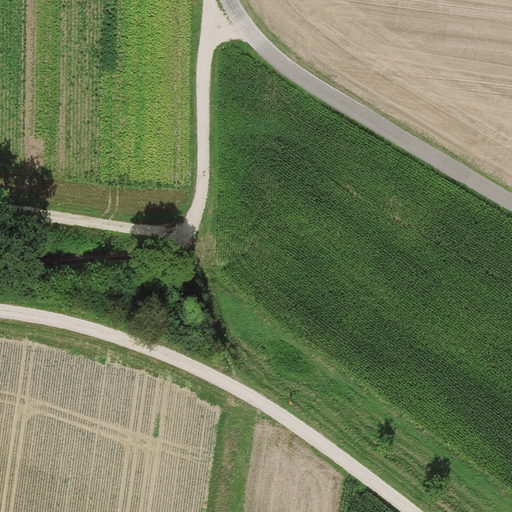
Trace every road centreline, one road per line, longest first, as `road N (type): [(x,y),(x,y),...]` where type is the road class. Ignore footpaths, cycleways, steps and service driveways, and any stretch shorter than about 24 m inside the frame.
road 1 (track): [(511,206),(272,59),(236,16)]
road 2 (track): [(0,310),(94,326),(167,350),(227,386)]
road 3 (track): [(185,223),(202,178),(199,75),(209,31),(236,16)]
road 4 (track): [(409,511),(227,386)]
road 5 (track): [(0,213),(126,236),(185,223)]
road 6 (track): [(0,258),(100,257),(126,236)]
